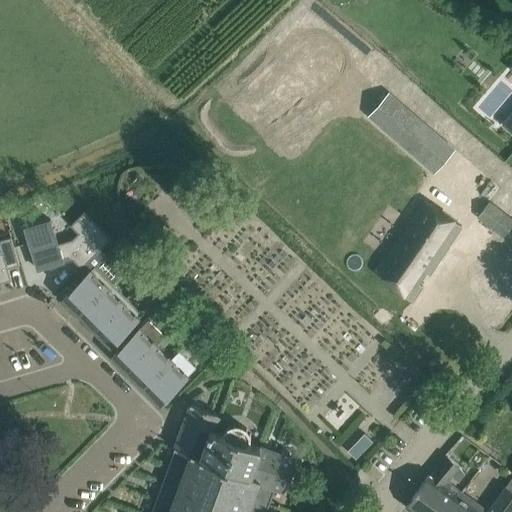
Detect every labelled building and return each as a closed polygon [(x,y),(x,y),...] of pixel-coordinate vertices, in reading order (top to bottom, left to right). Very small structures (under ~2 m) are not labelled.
[(414,153),(432,132),(389,94),(370,115),(414,153)] [(451,150),(427,174),(441,188),(465,165),(451,150)] [(334,193),(318,218),(353,240),(369,215),(334,193)] [(387,255),(377,271),(412,302),(423,286),(418,283),(425,273),(429,275),(462,226),(425,201),(403,233),(416,241),(400,264),(387,255)] [(511,219),(489,202),(477,217),(504,237),(511,226),(511,219)] [(110,240),(112,238),(85,211),(71,225),(79,233),(73,239),(58,244),(50,220),(25,228),(39,270),(64,262),(63,258),(70,256),(82,268),(110,240)] [(147,233),(138,224),(128,233),(137,242),(147,233)] [(112,238),(110,240),(118,249),(124,243),(116,234),(112,238)] [(11,237),(0,240),(0,245),(2,250),(0,250),(0,283),(12,280),(8,268),(20,265),(11,237)] [(143,268),(146,265),(137,256),(131,262),(140,271),(143,268)] [(80,314),(111,282),(95,266),(64,297),(80,314)] [(158,284),(150,275),(144,281),(152,290),(158,284)] [(96,329),(127,298),(111,282),(80,314),(96,329)] [(179,305),(171,297),(165,303),(174,311),(179,305)] [(143,314),(127,298),(96,329),(111,345),(143,314)] [(113,355),(129,371),(156,345),(165,336),(148,319),(140,328),(117,351),(113,355)] [(198,334),(206,326),(200,320),(192,328),(198,334)] [(228,348),(222,342),(214,350),(219,356),(228,348)] [(145,387),(172,360),(156,345),(129,371),(145,387)] [(172,360),(145,387),(161,403),(188,376),(196,367),(180,351),(171,360),(172,360)] [(267,511),(276,487),(287,491),(298,461),(251,444),(251,443),(251,442),(251,441),(252,441),(252,440),(252,439),(252,438),(252,437),(252,436),(251,436),(251,435),(251,434),(251,433),(250,432),(250,431),(249,430),(248,429),(248,428),(247,428),(247,427),(246,427),(246,426),(245,426),(244,426),(244,425),(243,425),(242,424),(241,424),(240,424),(239,424),(238,424),(238,423),(237,423),(236,423),(235,423),(235,424),(234,424),(233,424),(232,424),(231,424),(231,425),(230,425),(229,425),(229,426),(228,426),(227,427),(226,428),(225,428),(225,429),(224,430),(224,431),(223,431),(223,432),(223,433),(214,430),(220,415),(192,404),(188,415),(178,442),(175,449),(175,450),(174,450),(151,511),(267,511)] [(348,449),(356,457),(372,440),(364,432),(348,449)] [(465,474),(460,467),(460,466),(448,456),(430,476),(429,475),(406,507),(412,511),(458,511),(465,503),(443,487),(452,477),(459,482),(465,474)] [(511,511),(511,477),(487,511),(477,511),(465,503),(458,511),(511,511)]
